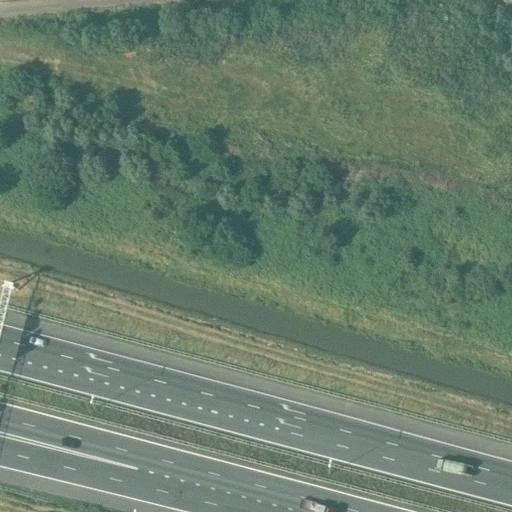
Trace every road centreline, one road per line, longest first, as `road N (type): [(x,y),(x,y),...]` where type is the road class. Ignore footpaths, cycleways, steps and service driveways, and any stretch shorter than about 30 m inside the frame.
road 1 (motorway): [(511,483),(0,346)]
road 2 (motorway): [(144,457),(353,511)]
road 3 (motorway): [(0,418),(144,457)]
road 4 (motorway): [(0,451),(49,463),(144,457)]
